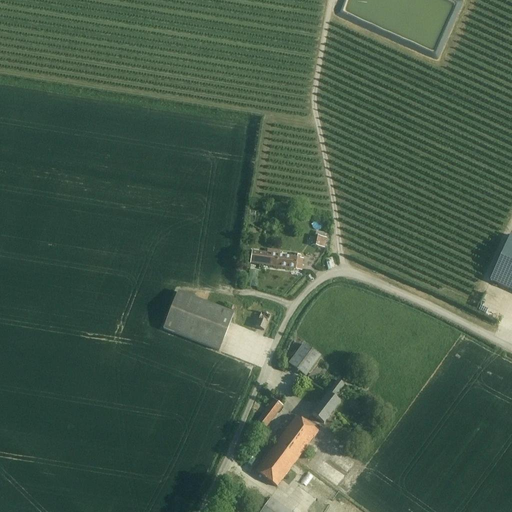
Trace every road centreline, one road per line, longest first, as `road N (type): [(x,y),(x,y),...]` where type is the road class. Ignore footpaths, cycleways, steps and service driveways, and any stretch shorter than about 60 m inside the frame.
road 1 (unclassified): [(202,511),(279,344),(310,288),(326,277),(345,271),(392,287),(511,347)]
road 2 (track): [(345,271),(315,94),(331,0)]
